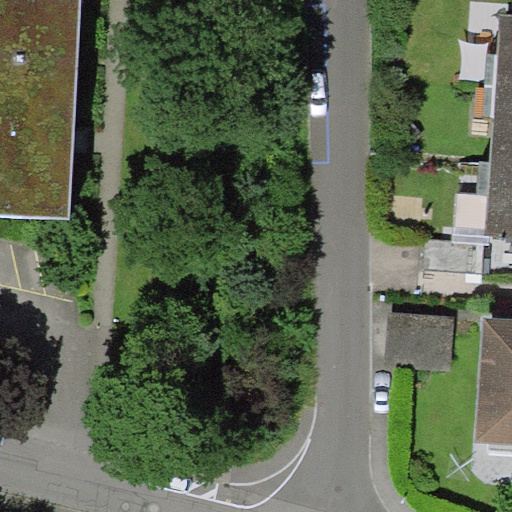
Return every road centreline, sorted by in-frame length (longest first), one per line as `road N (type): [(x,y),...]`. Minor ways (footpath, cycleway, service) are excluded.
road 1 (residential): [(339,0),(336,511)]
road 2 (residential): [(235,511),(0,456)]
